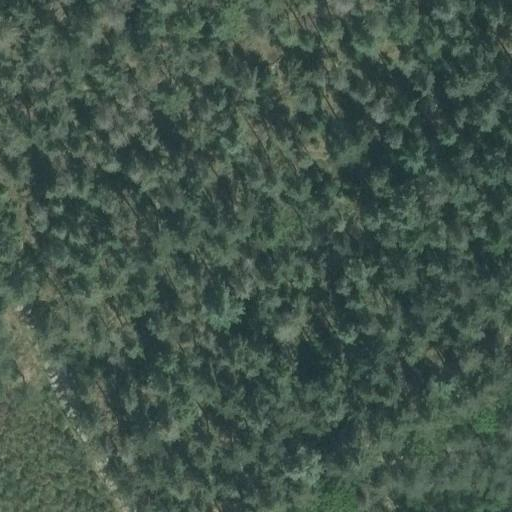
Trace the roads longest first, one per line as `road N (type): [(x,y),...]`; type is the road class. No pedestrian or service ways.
road 1 (track): [(232,511),(511,350)]
road 2 (track): [(0,129),(226,0)]
road 3 (track): [(0,297),(117,511)]
